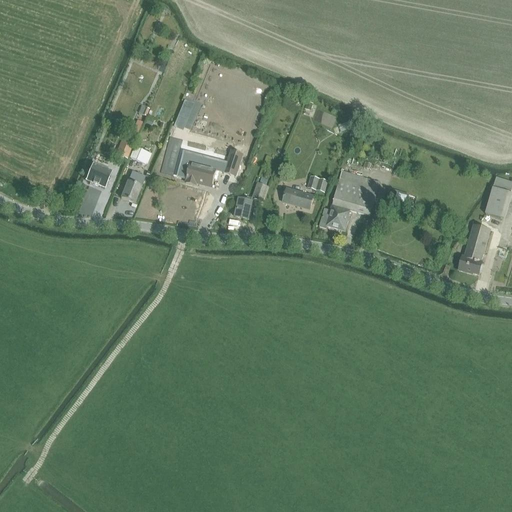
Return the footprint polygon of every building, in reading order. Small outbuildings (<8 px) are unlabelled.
[(188,75),(200,49),(179,39),(167,65),(188,75)] [(297,96),(296,99),(297,102),(302,104),(305,99),(297,96)] [(166,110),(160,107),(155,118),(162,121),(166,110)] [(136,125),(133,132),(139,134),(142,127),(136,125)] [(251,146),(254,136),(247,134),(245,144),(251,146)] [(117,156),(127,159),(134,141),(125,137),(117,156)] [(143,162),(146,163),(148,163),(151,154),(135,147),(130,159),(142,164),(143,162)] [(231,152),(224,174),(236,177),(243,156),(231,152)] [(191,165),(183,163),(179,179),(187,181),(186,184),(196,186),(197,185),(212,189),(216,171),(191,164),(191,165)] [(93,184),(93,185),(98,187),(98,186),(105,189),(112,173),(93,165),(87,181),(93,184)] [(325,210),(320,229),(327,231),(327,229),(345,233),(350,212),(370,218),(380,184),(342,173),(330,212),(325,210)] [(325,195),(328,183),(311,178),(308,190),(325,195)] [(135,181),(130,179),(128,182),(121,199),(135,205),(142,187),(134,184),(135,181)] [(505,222),(511,197),(511,195),(511,192),(511,182),(497,179),(494,190),(493,189),(486,216),(505,222)] [(252,199),(264,204),(269,188),(257,184),(252,199)] [(283,203),(310,211),(314,197),(287,189),(283,203)] [(80,200),(83,191),(78,190),(75,198),(80,200)] [(406,206),(409,197),(390,191),(387,200),(406,206)] [(235,218),(249,221),(253,203),(239,200),(235,218)] [(479,276),(483,264),(482,264),(491,231),(473,226),(464,259),(463,258),(459,271),(473,276),(473,275),(479,276)]
